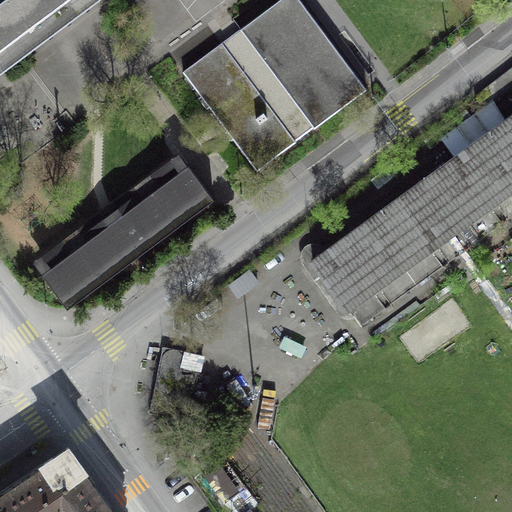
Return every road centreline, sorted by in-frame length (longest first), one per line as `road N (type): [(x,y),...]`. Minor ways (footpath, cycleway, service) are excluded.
road 1 (residential): [(511,30),(139,315),(60,390)]
road 2 (residential): [(60,390),(152,511)]
